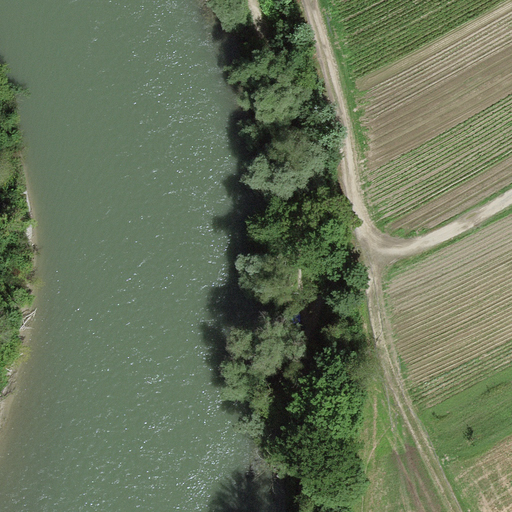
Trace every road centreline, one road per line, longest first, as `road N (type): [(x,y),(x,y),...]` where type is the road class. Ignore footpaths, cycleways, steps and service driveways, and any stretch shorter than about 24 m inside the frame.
road 1 (track): [(456,511),(381,354),(374,239)]
road 2 (track): [(374,239),(358,223),(309,0)]
road 3 (track): [(511,191),(402,248),(374,239)]
